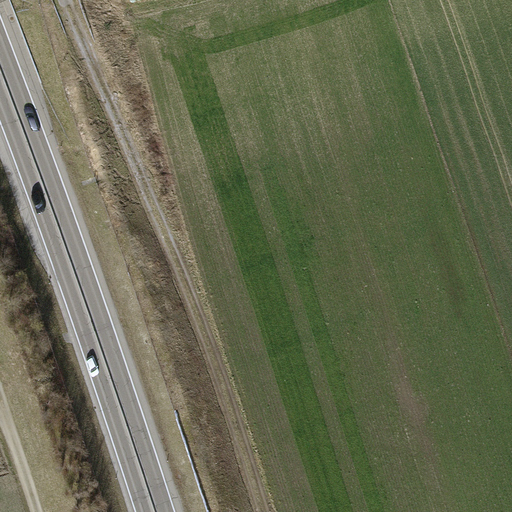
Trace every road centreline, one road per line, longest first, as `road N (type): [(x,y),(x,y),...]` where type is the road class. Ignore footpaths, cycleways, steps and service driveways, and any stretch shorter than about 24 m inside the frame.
road 1 (track): [(67,0),(205,327),(265,511)]
road 2 (trunk): [(256,511),(61,0)]
road 3 (trunk): [(166,511),(0,36)]
road 4 (trunk): [(0,94),(146,511)]
